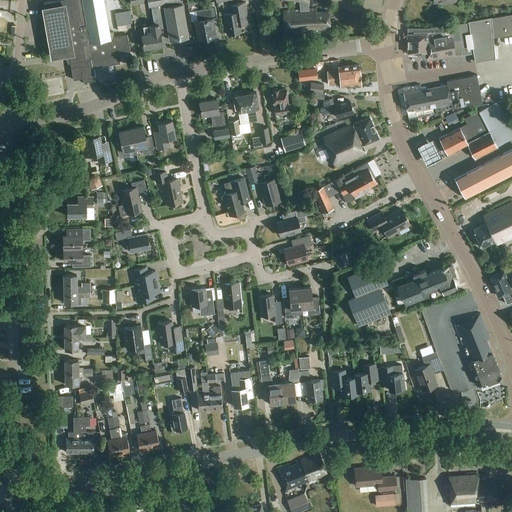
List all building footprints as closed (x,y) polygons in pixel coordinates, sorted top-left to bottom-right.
[(110,32),(104,0),(82,0),(87,26),(80,27),(79,22),(81,21),(77,0),(60,0),(43,3),(44,8),(43,9),(52,57),(68,54),(73,80),(83,78),(83,82),(95,80),(92,68),(120,63),(119,55),(131,53),(127,34),(114,37),(113,31),(110,32)] [(161,7),(165,29),(168,28),(170,40),(188,37),(183,4),(181,4),(180,0),(148,0),(149,6),(152,5),(152,8),(161,7)] [(232,4),(231,0),(215,0),(215,2),(228,0),(231,13),(223,14),(227,35),(241,32),(239,24),(249,23),(245,2),(232,4)] [(309,2),(308,0),(292,0),(301,1),(302,10),(283,11),(285,34),(291,34),(291,33),(298,32),(298,33),(311,32),(311,29),(330,28),(329,11),(316,12),(316,9),(309,9),(308,2),(309,2)] [(215,37),(212,18),(217,18),(215,7),(214,2),(208,3),(209,8),(196,11),(198,21),(194,21),(195,31),(196,31),(198,40),(200,40),(200,41),(206,40),(206,38),(210,38),(210,39),(214,38),(214,37),(215,37)] [(160,30),(165,29),(161,7),(152,8),(155,25),(143,27),(145,35),(142,35),(144,48),(146,47),(147,50),(152,49),(152,46),(163,44),(160,30)] [(118,31),(127,30),(126,24),(132,23),(130,11),(115,14),(118,31)] [(511,14),(492,18),(490,18),(456,24),(427,29),(408,29),(408,34),(408,54),(418,54),(423,60),(428,60),(428,61),(452,57),(474,53),(475,62),(495,58),(493,38),(511,34),(511,14)] [(337,79),(360,76),(358,65),(339,67),(339,70),(327,72),(328,78),(337,77),(337,79)] [(301,81),(313,79),(312,67),(300,69),(301,81)] [(463,109),(475,107),(471,85),(482,83),(481,75),(446,81),(447,85),(399,95),(402,111),(405,110),(407,122),(418,120),(416,111),(452,104),(450,96),(464,94),(465,100),(462,101),(463,109)] [(337,77),(328,78),(329,85),(341,83),(341,87),(360,85),(360,76),(337,79),(337,77)] [(323,92),(324,84),(311,82),(310,91),(323,92)] [(290,112),(286,89),(278,90),(278,89),(273,90),(273,91),(272,91),(275,115),(290,112)] [(256,92),(244,94),(249,122),(255,121),(254,110),(259,109),(256,92)] [(244,94),(233,96),(235,113),(240,112),(242,121),(242,123),(249,122),(244,94)] [(218,112),(216,99),(199,102),(202,115),(212,113),(214,126),(224,124),(222,111),(218,112)] [(334,105),(332,99),(324,101),(325,107),(320,108),(322,115),(336,111),(338,118),(353,114),(350,101),(334,105)] [(498,146),(507,142),(511,138),(511,130),(497,104),(466,119),(468,124),(441,137),(445,146),(443,148),(445,150),(447,150),(449,153),(468,144),(475,159),(498,147),(498,146)] [(335,166),(366,153),(363,145),(379,138),(370,117),(353,124),(353,125),(323,138),(327,148),(323,151),(320,154),(322,158),(326,158),(331,156),(335,166)] [(240,132),(238,121),(238,119),(228,121),(231,135),(240,133),(240,132)] [(157,149),(170,147),(168,139),(175,138),(172,120),(159,123),(160,130),(154,132),(157,149)] [(131,129),(136,149),(142,147),(143,154),(149,153),(149,154),(155,153),(152,139),(146,140),(143,126),(131,129)] [(262,143),(270,142),(268,127),(260,129),(262,143)] [(215,140),(230,137),(229,128),(213,131),(215,140)] [(124,151),(136,149),(131,129),(119,131),(122,145),(116,146),(120,161),(125,160),(124,151)] [(286,152),(305,145),(300,131),(281,138),(286,152)] [(101,143),(100,135),(87,138),(88,144),(82,145),(85,157),(97,154),(99,163),(112,160),(107,141),(101,143)] [(442,159),(433,141),(418,149),(427,168),(442,159)] [(511,152),(456,179),(465,199),(511,176),(511,152)] [(369,169),(368,168),(366,163),(323,187),(313,191),(321,206),(319,207),(323,215),(334,209),(328,198),(341,191),(347,202),(367,191),(366,189),(377,183),(372,174),(373,174),(370,169),(369,169)] [(250,183),(259,180),(255,166),(246,168),(250,183)] [(168,180),(166,171),(154,173),(156,183),(162,181),(167,205),(183,202),(178,178),(168,180)] [(99,176),(88,181),(92,189),(103,185),(99,176)] [(244,178),(229,182),(231,189),(226,191),(221,198),(225,201),(229,215),(244,211),(242,202),(249,200),(244,178)] [(280,201),(274,179),(256,184),(259,194),(259,195),(262,194),(265,205),(280,201)] [(127,214),(142,211),(139,198),(147,196),(144,180),(131,183),(132,188),(122,190),(125,205),(118,206),(120,215),(121,216),(127,214)] [(93,207),(93,196),(78,196),(78,202),(67,202),(68,216),(86,216),(86,218),(94,218),(94,207),(93,207)] [(497,246),(511,238),(511,202),(484,216),(488,224),(474,230),(482,248),(495,242),(497,246)] [(280,236),(301,231),(298,223),(306,221),(303,208),(289,212),(291,219),(277,222),(280,236)] [(410,224),(402,209),(385,217),(382,212),(368,220),(374,231),(384,227),(389,237),(397,233),(396,231),(410,224)] [(63,248),(82,248),(82,240),(90,240),(90,229),(66,229),(66,235),(63,235),(63,248)] [(132,237),(131,229),(115,233),(117,241),(128,238),(131,253),(150,249),(147,234),(132,237)] [(288,265),(308,260),(304,247),(312,245),(310,235),(296,239),(298,245),(284,249),(288,265)] [(356,249),(361,262),(372,258),(366,245),(356,249)] [(501,254),(507,251),(505,246),(498,249),(501,254)] [(82,248),(63,248),(63,261),(72,261),(73,266),(91,266),(91,255),(83,255),(82,248)] [(339,268),(350,264),(346,252),(334,257),(339,268)] [(359,327),(392,314),(381,288),(389,285),(380,263),(347,276),(356,298),(348,301),(359,327)] [(404,277),(392,282),(398,295),(398,296),(401,295),(404,303),(422,296),(424,299),(430,298),(442,293),(443,294),(457,288),(453,277),(456,276),(452,265),(427,275),(427,273),(405,281),(404,277)] [(137,286),(158,281),(155,271),(146,273),(144,267),(130,270),(132,280),(136,279),(137,286)] [(511,270),(506,273),(505,271),(491,277),(499,296),(502,295),(506,304),(511,301),(511,297),(511,298),(509,292),(511,291),(511,270)] [(63,290),(90,289),(90,283),(81,284),(81,287),(76,287),(76,275),(63,276),(63,290)] [(158,281),(137,286),(138,293),(135,293),(137,303),(151,300),(150,294),(160,292),(158,281)] [(239,282),(222,284),(224,298),(225,307),(241,306),(239,282)] [(300,288),(302,308),(308,308),(309,316),(320,315),(318,299),(312,300),(311,287),(300,288)] [(205,288),(190,290),(192,306),(199,306),(200,316),(214,314),(213,300),(206,300),(205,290),(205,288)] [(296,309),(302,308),(300,288),(289,289),(290,302),(284,303),(286,318),(297,317),(296,309)] [(90,289),(63,290),(64,304),(77,303),(77,297),(90,297),(90,289)] [(114,301),(113,289),(101,289),(101,301),(114,301)] [(274,309),(272,295),(258,296),(261,316),(274,314),(275,324),(283,323),(281,308),(274,309)] [(223,308),(217,308),(220,336),(230,335),(229,330),(225,330),(223,308)] [(490,338),(480,313),(471,317),(473,322),(465,325),(464,323),(456,326),(469,361),(469,360),(479,386),(499,379),(501,374),(487,339),(490,338)] [(399,326),(396,317),(392,318),(400,343),(406,341),(401,325),(399,326)] [(107,320),(108,337),(116,337),(115,320),(107,320)] [(172,326),(172,321),(158,323),(161,344),(169,343),(170,351),(183,349),(179,325),(172,326)] [(87,341),(87,334),(86,334),(86,326),(78,326),(64,326),(64,338),(78,338),(83,338),(83,341),(87,341)] [(143,345),(141,326),(124,328),(127,350),(139,348),(139,354),(144,353),(145,360),(152,359),(150,344),(143,345)] [(214,326),(208,332),(213,338),(219,332),(214,326)] [(258,332),(251,333),(254,346),(261,345),(258,332)] [(78,338),(64,338),(64,351),(78,350),(78,338)] [(207,355),(219,354),(217,342),(205,344),(207,355)] [(276,346),(267,347),(268,355),(277,354),(276,346)] [(387,352),(388,360),(395,359),(394,351),(387,352)] [(422,391),(438,385),(433,371),(443,368),(437,351),(422,357),(424,367),(415,370),(422,391)] [(300,369),(311,368),(309,357),(299,358),(300,369)] [(65,372),(78,372),(78,360),(64,360),(65,372)] [(283,403),(281,384),(273,385),(269,372),(268,361),(259,362),(262,387),(268,386),(270,404),(283,403)] [(355,373),(355,376),(356,390),(372,389),(370,378),(377,377),(376,363),(363,364),(364,372),(355,373)] [(394,373),(393,365),(380,367),(382,381),(388,380),(389,390),(404,388),(403,372),(394,373)] [(189,390),(198,389),(195,367),(186,368),(189,390)] [(300,382),(299,372),(298,369),(290,370),(288,383),(281,384),(283,403),(296,401),(293,383),(300,383),(300,382)] [(356,390),(355,376),(346,377),(345,369),(332,371),(334,386),(341,385),(342,395),(357,394),(356,390)] [(299,372),(300,382),(306,381),(308,400),(322,398),(320,379),(310,381),(308,371),(299,372)] [(78,372),(65,372),(65,385),(78,385),(78,379),(84,379),(84,376),(100,376),(100,372),(93,372),(84,372),(78,372)] [(209,383),(216,382),(216,379),(224,378),(223,372),(208,374),(209,383)] [(180,392),(188,390),(186,377),(177,378),(180,392)] [(235,407),(248,405),(247,398),(252,397),(250,378),(238,379),(238,390),(233,390),(235,407)] [(211,410),(209,394),(208,382),(201,383),(202,391),(197,391),(198,411),(211,410)] [(110,395),(122,393),(120,384),(108,386),(110,395)] [(209,394),(211,410),(223,409),(221,386),(213,387),(213,393),(209,394)] [(92,391),(79,394),(82,405),(94,402),(92,391)] [(56,395),(56,406),(65,406),(64,395),(56,395)] [(184,412),(182,404),(181,398),(174,399),(177,413),(172,414),(175,431),(188,428),(185,412),(184,412)] [(91,428),(100,428),(100,416),(91,416),(91,428)] [(66,453),(80,453),(79,417),(73,418),(73,432),(68,432),(68,438),(66,438),(66,453)] [(79,417),(80,453),(93,453),(93,432),(85,433),(85,426),(90,426),(90,417),(79,417)] [(145,425),(150,448),(159,446),(156,430),(151,431),(150,424),(145,425)] [(140,450),(150,448),(145,425),(140,426),(142,433),(137,434),(140,450)] [(116,431),(120,454),(130,452),(127,436),(122,437),(121,430),(116,431)] [(110,456),(120,454),(116,431),(111,432),(113,439),(107,440),(110,456)] [(283,469),(278,470),(285,489),(314,477),(327,472),(320,456),(308,461),(307,458),(282,467),(283,469)] [(381,477),(380,465),(372,466),(372,467),(355,468),(356,486),(378,484),(379,490),(397,489),(396,476),(381,477)] [(479,485),(478,475),(449,477),(451,504),(481,502),(481,501),(496,500),(495,484),(479,485)] [(428,511),(427,480),(406,481),(408,511),(428,511)] [(303,494),(288,501),(291,509),(307,502),(303,494)] [(391,494),(382,494),(375,495),(376,505),(394,503),(393,494),(391,494)]
